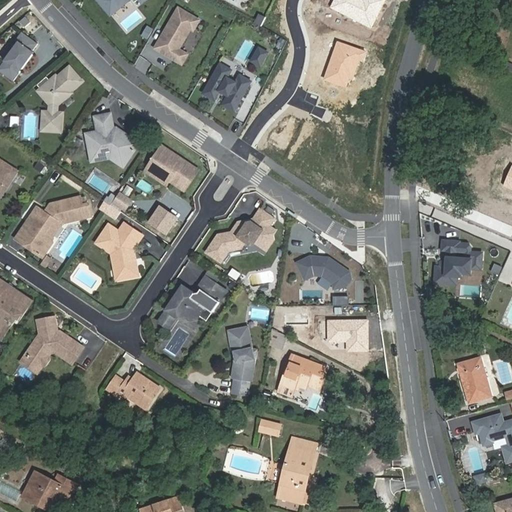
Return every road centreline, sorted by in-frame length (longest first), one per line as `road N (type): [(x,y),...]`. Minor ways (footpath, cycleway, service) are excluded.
road 1 (residential): [(439,511),(412,406),(392,237)]
road 2 (residential): [(229,158),(130,92),(40,0)]
road 3 (unclassified): [(392,237),(394,127),(426,0)]
road 4 (residential): [(233,160),(293,81),(300,55),(294,0)]
road 5 (residential): [(392,237),(342,235),(246,170)]
road 6 (residential): [(122,336),(209,209)]
road 7 (residential): [(0,254),(122,336)]
road 8 (residential): [(220,404),(197,396),(122,336)]
